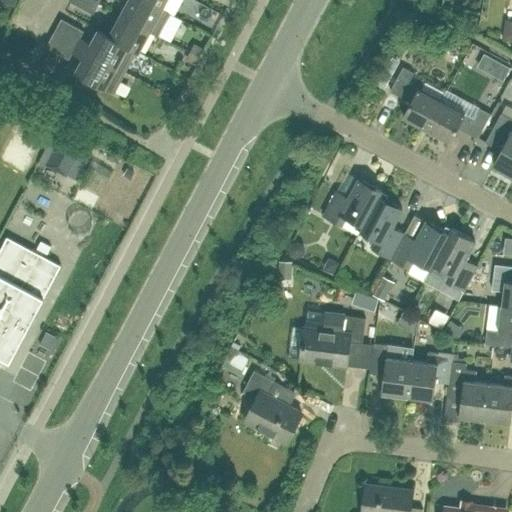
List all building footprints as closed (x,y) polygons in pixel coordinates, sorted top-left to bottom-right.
[(99,1),(96,0),(70,0),(71,0),(93,12),(99,1)] [(150,29),(162,8),(146,0),(127,0),(121,13),(150,29)] [(222,13),(208,6),(202,18),(215,25),(222,13)] [(138,51),(150,29),(121,13),(109,33),(109,34),(128,44),(128,45),(137,50),(138,51)] [(61,18),(53,32),(126,71),(137,50),(128,45),(128,44),(109,34),(109,33),(98,27),(91,41),(80,36),(83,29),(61,18)] [(75,71),(105,87),(115,93),(126,71),(53,32),(46,46),(69,58),(72,51),(83,57),(75,71)] [(426,128),(441,100),(408,82),(413,72),(403,67),(390,91),(400,96),(402,93),(411,98),(402,115),(426,128)] [(426,128),(449,140),(458,123),(468,128),(466,131),(477,137),(490,114),(480,108),(474,118),(441,100),(426,128)] [(511,174),(511,118),(501,113),(486,141),(500,149),(492,164),(511,174)] [(78,151),(59,142),(48,163),(57,168),(62,159),(71,164),(78,151)] [(361,230),(382,191),(358,178),(348,196),(336,189),(322,214),(341,224),(346,215),(362,224),(360,229),(361,230)] [(382,191),(361,230),(377,239),(372,247),(391,257),(405,232),(392,225),(401,208),(380,196),(383,191),(382,191)] [(417,239),(405,232),(391,257),(410,267),(415,259),(431,267),(452,228),(451,227),(448,232),(426,221),(417,239)] [(452,228),(431,267),(431,268),(434,262),(450,271),(445,280),(464,290),(478,265),(465,258),(475,240),(452,228)] [(7,235),(0,249),(0,355),(10,360),(61,264),(7,235)] [(291,260),(278,260),(277,278),(290,278),(291,260)] [(502,305),(511,306),(511,265),(494,263),(492,289),(504,290),(502,305)] [(392,281),(381,274),(372,292),(382,298),(392,281)] [(366,294),(361,306),(373,310),(377,297),(366,294)] [(511,306),(502,305),(498,329),(487,328),(485,343),(511,345),(511,306)] [(365,318),(327,313),(324,330),(304,327),(300,358),(346,364),(349,341),(362,342),(365,318)] [(407,395),(412,359),(386,356),(387,344),(374,343),(370,372),(384,374),(381,392),(407,395)] [(511,347),(499,348),(500,362),(511,361),(511,347)] [(249,358),(231,348),(221,365),(240,375),(249,358)] [(407,395),(432,399),(435,381),(448,382),(446,395),(447,396),(454,353),(438,351),(437,353),(428,352),(426,361),(412,359),(407,395)] [(447,396),(460,397),(458,416),(485,419),(490,382),(476,380),(477,371),(466,370),(466,363),(453,361),(454,353),(447,396)] [(274,380),(253,369),(242,391),(255,398),(244,418),(287,441),(301,413),(267,394),(274,380)] [(485,419),(510,423),(511,410),(511,375),(506,374),(504,384),(490,382),(485,419)] [(413,490),(366,484),(362,511),(422,511),(423,508),(411,506),(413,490)] [(494,511),(495,508),(461,503),(460,511),(444,509),(443,511),(494,511)]
